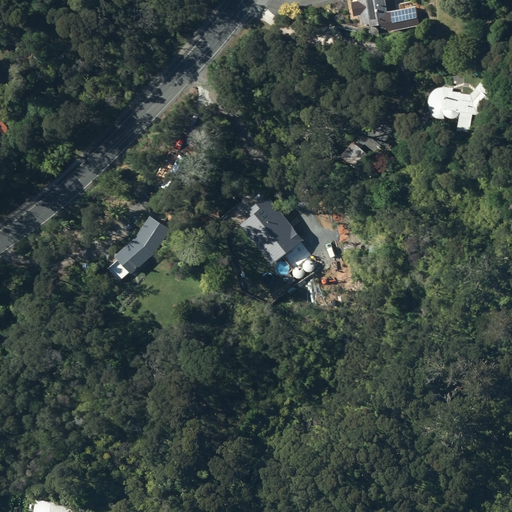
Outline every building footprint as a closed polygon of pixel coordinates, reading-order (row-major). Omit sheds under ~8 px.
[(375,16),(376,24),(386,23),(393,28),(421,25),(418,5),(398,7),(397,0),(365,0),(353,2),(355,19),(375,16)] [(405,67),(410,68),(409,75),(422,77),(422,74),(438,77),(436,88),(448,90),(450,79),(455,80),(457,68),(456,67),(466,56),(455,45),(448,52),(431,49),(431,46),(415,44),(414,50),(407,49),(405,67)] [(124,198),(102,217),(107,223),(101,229),(107,237),(114,231),(118,236),(140,216),(157,190),(137,177),(124,198)] [(117,251),(134,272),(159,254),(172,228),(151,212),(137,234),(117,251)] [(84,511),(85,508),(34,501),(32,511),(84,511)]
